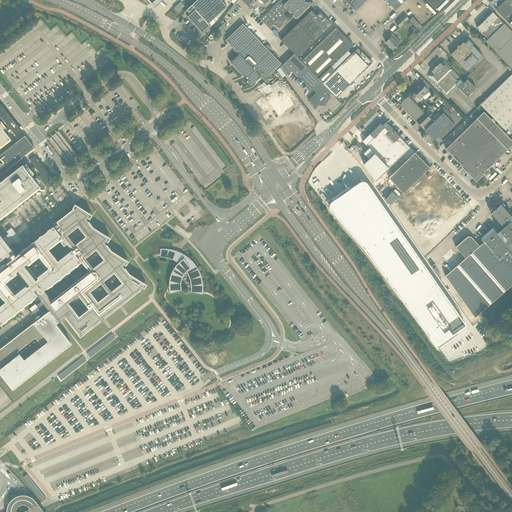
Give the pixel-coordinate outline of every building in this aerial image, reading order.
[(227,7),(220,0),(197,0),(192,5),(183,12),(184,13),(187,10),(191,14),(187,17),(192,22),(191,22),(194,25),(195,25),(203,34),(211,26),(208,24),(212,20),(227,7)] [(288,0),(280,0),(260,19),(269,28),(274,24),(279,28),(282,25),(281,23),(287,18),(284,14),(287,11),(294,19),(296,19),(309,6),(309,4),(307,2),(305,2),(304,1),(304,0),(288,0)] [(344,0),(355,11),(366,0),(385,0),(396,10),(406,0),(344,0)] [(424,0),(434,9),(443,0),(424,0)] [(511,0),(504,0),(498,7),(495,9),(511,26),(511,0)] [(311,10),(281,40),(294,54),(298,58),(332,25),(320,12),(316,16),(311,10)] [(511,32),(494,14),(492,12),(491,14),(477,27),(488,39),(485,42),(511,69),(511,32)] [(399,27),(408,19),(404,15),(396,23),(399,27)] [(422,27),(419,24),(412,17),(409,20),(419,31),(422,27)] [(225,25),(227,23),(225,22),(216,30),(222,36),(226,33),(224,31),(227,27),(225,25)] [(229,37),(226,40),(239,54),(231,62),(231,63),(236,68),(237,68),(238,68),(237,70),(243,75),(244,75),(246,77),(245,77),(247,79),(248,79),(247,81),(246,82),(251,86),(252,86),(255,83),(255,82),(261,76),(264,80),(268,77),(281,64),(292,53),(271,31),(260,42),(242,24),(229,37)] [(336,28),(301,61),(322,83),(334,71),(332,73),(329,69),(353,46),(336,28)] [(392,50),(400,42),(391,33),(386,38),(387,40),(385,42),(392,50)] [(472,67),(483,56),(468,41),(462,46),(461,44),(459,46),(458,46),(457,47),(457,48),(450,55),(467,72),(468,70),(471,73),(462,81),(461,81),(463,79),(462,77),(461,78),(458,76),(459,75),(458,74),(457,75),(455,72),(456,71),(455,70),(454,71),(452,69),(453,68),(452,67),(451,68),(448,65),(449,64),(444,59),(440,63),(431,72),(427,76),(431,80),(432,79),(435,83),(434,83),(435,84),(436,84),(439,86),(438,87),(439,88),(440,87),(442,89),(441,90),(446,95),(450,91),(449,90),(451,89),(452,90),(456,86),(455,85),(456,84),(459,87),(459,88),(467,97),(476,88),(468,79),(476,71),(472,67)] [(334,71),(322,83),(328,89),(331,92),(336,97),(350,84),(372,63),(365,56),(364,55),(361,52),(358,49),(334,71)] [(294,54),(280,68),(286,75),(291,71),(297,77),(298,76),(307,85),(311,89),(316,93),(308,100),(312,104),(316,108),(319,104),(322,104),(323,105),(330,98),(328,96),(331,92),(328,89),(322,83),(301,61),(298,58),(294,54)] [(511,73),(480,104),(496,120),(494,122),(497,126),(499,124),(505,130),(511,123),(511,73)] [(280,105),(291,96),(276,76),(264,86),(280,105)] [(418,87),(412,92),(415,94),(417,96),(420,99),(423,96),(422,95),(428,89),(421,83),(420,82),(417,86),(418,87)] [(432,88),(429,91),(433,95),(435,97),(432,100),(435,103),(441,97),(432,88)] [(431,119),(426,114),(408,96),(399,104),(422,128),(431,119)] [(0,259),(1,260),(6,256),(10,261),(0,268),(0,324),(37,295),(42,301),(36,306),(38,308),(44,304),(49,311),(0,349),(0,399),(71,344),(56,324),(58,322),(65,317),(80,337),(141,289),(143,288),(144,289),(147,285),(129,274),(123,265),(124,264),(126,265),(129,261),(111,251),(105,242),(106,241),(108,242),(110,238),(93,227),(87,219),(88,218),(90,219),(92,215),(75,204),(72,208),(73,209),(57,222),(58,224),(54,227),(54,226),(33,242),(30,244),(31,244),(25,249),(25,248),(22,250),(22,251),(19,253),(17,255),(9,245),(15,241),(12,237),(9,233),(3,238),(0,233),(0,218),(40,187),(31,176),(34,174),(31,171),(35,168),(41,175),(38,176),(44,184),(51,178),(35,156),(30,160),(34,166),(30,169),(27,171),(23,165),(0,182),(0,174),(24,156),(34,148),(25,136),(15,143),(0,154),(0,147),(11,139),(5,132),(10,129),(16,136),(21,131),(0,104),(0,117),(1,117),(8,126),(3,130),(2,129),(6,126),(2,121),(0,122),(0,259)] [(447,109),(443,113),(447,117),(451,114),(447,109)] [(497,126),(494,122),(483,112),(445,149),(462,166),(462,167),(465,170),(464,171),(465,171),(476,182),(484,174),(483,173),(511,145),(511,141),(500,129),(497,126)] [(447,117),(443,113),(425,131),(429,134),(430,133),(431,135),(431,136),(431,137),(434,140),(438,137),(439,138),(454,124),(447,117)] [(380,123),(362,141),(369,148),(364,153),(369,159),(364,165),(376,182),(410,148),(399,137),(401,136),(395,131),(394,132),(392,131),(394,129),(387,122),(382,126),(380,123)] [(73,160),(78,156),(59,131),(49,139),(69,164),(73,160)] [(358,151),(362,147),(356,141),(352,146),(358,151)] [(429,167),(415,153),(388,178),(403,193),(430,167),(429,167)] [(429,184),(402,210),(413,221),(433,242),(459,216),(467,209),(461,204),(447,189),(441,183),(436,177),(429,184)] [(330,206),(330,207),(330,208),(330,209),(331,210),(352,235),(374,261),(413,315),(435,344),(435,345),(436,345),(437,345),(438,345),(464,326),(465,326),(465,325),(465,324),(462,319),(379,202),(367,184),(366,183),(365,183),(365,182),(364,182),(363,182),(362,182),(361,182),(360,182),(360,183),(359,183),(355,186),(350,189),(346,192),(338,198),(332,202),(331,202),(331,203),(331,204),(330,204),(330,205),(330,206)] [(397,198),(392,193),(385,200),(390,205),(397,198)] [(511,217),(501,205),(491,214),(503,228),(498,232),(494,228),(492,228),(488,232),(486,230),(484,232),(485,234),(481,237),(481,240),(483,243),(479,246),(471,237),(467,236),(455,247),(465,258),(445,276),(474,318),(511,284),(511,223),(510,222),(511,220),(511,217)] [(171,282),(171,287),(171,291),(178,289),(180,288),(180,286),(180,283),(180,281),(181,278),(182,276),(183,273),(185,271),(186,270),(188,272),(189,274),(190,277),(191,280),(192,282),(192,285),(192,288),(192,290),(194,291),(201,292),(201,288),(201,282),(200,277),(199,275),(198,273),(198,272),(195,267),(192,263),(191,262),(188,259),(183,256),(182,255),(179,260),(181,261),(182,262),(180,263),(180,264),(179,265),(178,265),(177,266),(176,268),(175,270),(173,273),(171,277),(171,279),(171,282)] [(485,340),(476,326),(463,334),(471,348),(485,340)] [(112,334),(87,354),(90,358),(115,338),(112,334)] [(466,352),(454,355),(455,360),(478,354),(476,346),(466,349),(466,352)] [(118,380),(120,378),(113,368),(109,370),(110,372),(108,372),(110,376),(112,375),(115,380),(117,379),(118,380)] [(44,511),(40,506),(39,505),(38,504),(31,498),(24,496),(16,496),(8,502),(6,510),(6,511),(44,511)]
